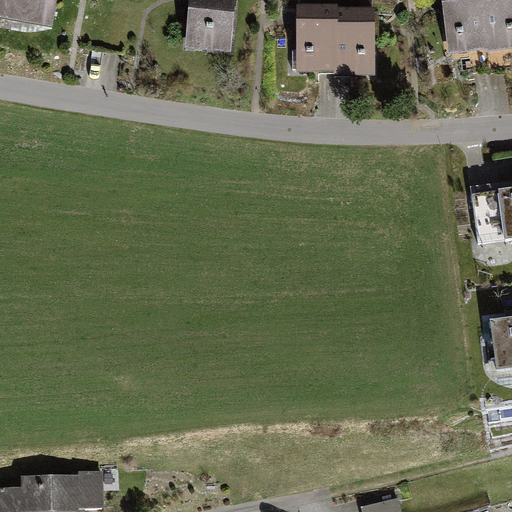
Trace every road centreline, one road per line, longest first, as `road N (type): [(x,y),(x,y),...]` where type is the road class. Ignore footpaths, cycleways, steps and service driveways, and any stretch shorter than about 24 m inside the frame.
road 1 (residential): [(0,86),(228,127),(511,127)]
road 2 (residential): [(242,511),(511,453)]
